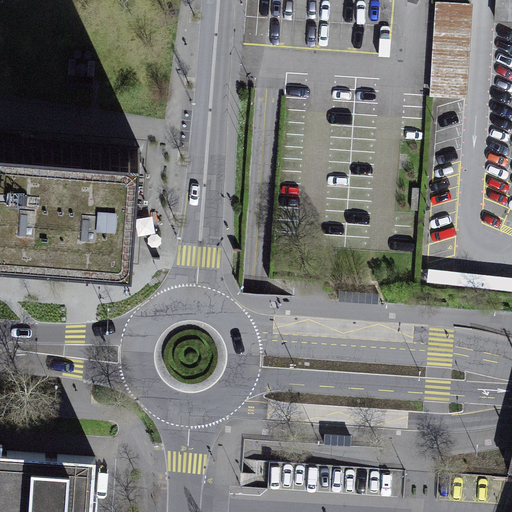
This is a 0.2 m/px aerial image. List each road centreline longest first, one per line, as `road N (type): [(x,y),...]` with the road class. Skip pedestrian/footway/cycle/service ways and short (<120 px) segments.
road 1 (residential): [(200,311),(221,0)]
road 2 (tertiary): [(511,378),(442,347),(233,335)]
road 3 (tertiary): [(235,378),(439,391),(511,387)]
road 4 (residential): [(407,511),(184,498)]
road 5 (tertiary): [(141,351),(0,343)]
